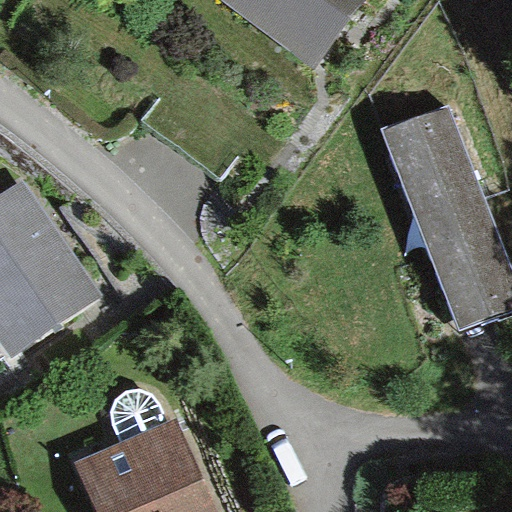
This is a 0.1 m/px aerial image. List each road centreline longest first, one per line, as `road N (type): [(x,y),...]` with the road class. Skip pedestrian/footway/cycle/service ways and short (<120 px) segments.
road 1 (residential): [(300,435),(254,357),(66,148),(0,100)]
road 2 (residential): [(508,415),(300,435)]
